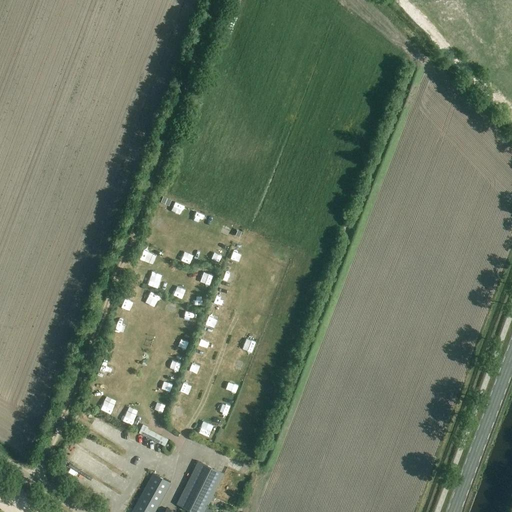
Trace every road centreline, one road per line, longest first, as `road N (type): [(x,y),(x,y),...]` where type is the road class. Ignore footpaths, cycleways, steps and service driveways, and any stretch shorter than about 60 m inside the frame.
road 1 (track): [(31,479),(56,435),(219,0)]
road 2 (primary): [(452,511),(511,352)]
road 3 (track): [(181,441),(235,318)]
